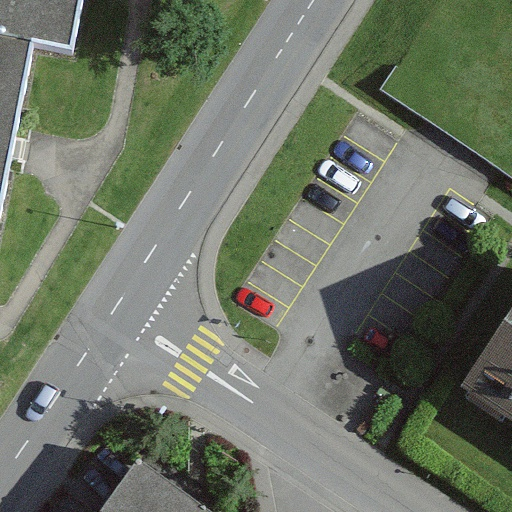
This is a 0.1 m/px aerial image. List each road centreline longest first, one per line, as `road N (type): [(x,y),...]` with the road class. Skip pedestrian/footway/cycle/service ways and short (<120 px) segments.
road 1 (residential): [(118,316),(319,0)]
road 2 (residential): [(118,316),(415,511)]
road 3 (residential): [(0,479),(118,316)]
